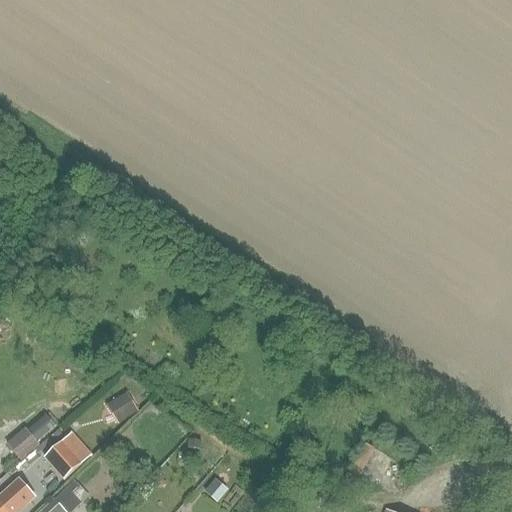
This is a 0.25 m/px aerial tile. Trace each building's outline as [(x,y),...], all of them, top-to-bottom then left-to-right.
[(118,424),(138,412),(127,394),(107,406),(118,424)] [(5,446),(20,464),(58,432),(54,427),(57,425),(48,414),(44,417),(43,416),(25,431),(24,430),(5,446)] [(83,465),(63,442),(44,459),(64,481),(83,465)] [(18,480),(3,495),(0,497),(0,511),(19,511),(35,498),(18,480)] [(65,511),(54,500),(42,511),(65,511)]
